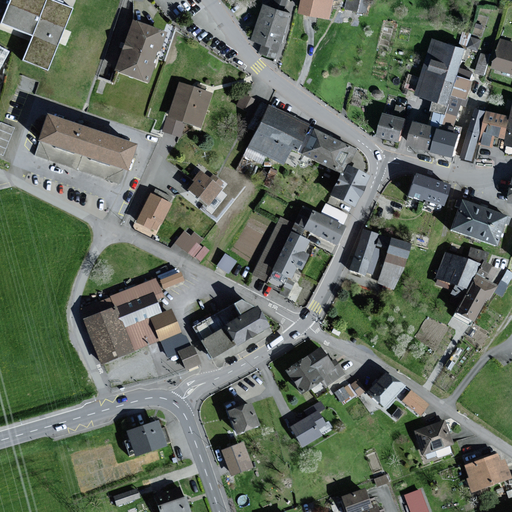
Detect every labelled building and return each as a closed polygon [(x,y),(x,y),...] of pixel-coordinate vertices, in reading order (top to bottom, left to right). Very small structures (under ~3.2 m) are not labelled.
[(11,0),(3,22),(35,34),(25,59),(47,68),(70,9),(47,0),(11,0)] [(287,0),(274,0),(272,7),(267,5),(266,7),(256,38),(266,42),(266,44),(264,50),(278,55),(291,16),(292,12),(285,10),(287,0)] [(334,0),(305,0),(303,11),(331,16),(334,0)] [(367,0),(348,0),(347,7),(366,11),(367,0)] [(164,33),(134,22),(117,69),(147,80),(164,33)] [(481,39),(472,37),(469,47),(478,49),(481,39)] [(436,98),(450,102),(452,103),(454,95),(460,75),(462,68),(467,48),(434,39),(419,94),(436,98)] [(511,42),(503,39),(495,66),(511,71),(511,42)] [(0,71),(11,51),(0,44),(0,71)] [(490,56),(482,54),(477,71),(485,73),(490,56)] [(472,78),(474,71),(462,68),(460,75),(472,78)] [(468,98),(474,79),(472,78),(460,75),(454,95),(468,98)] [(180,83),(164,130),(179,135),(184,121),(200,126),(211,94),(180,83)] [(253,99),(243,94),(237,106),(248,110),(253,99)] [(462,104),(467,105),(468,98),(454,95),(452,103),(449,113),(445,128),(439,127),(433,148),(436,149),(456,155),(462,133),(463,127),(456,125),(462,104)] [(435,110),(449,113),(452,103),(450,102),(436,98),(433,109),(435,110)] [(394,110),(404,112),(406,104),(396,102),(394,110)] [(269,105),(249,147),(282,163),(290,147),(297,150),(309,124),(269,105)] [(473,159),(487,111),(477,108),(464,156),(473,159)] [(445,128),(449,113),(435,110),(431,125),(439,127),(445,128)] [(506,136),(511,117),(490,112),(482,142),(494,145),(497,134),(506,136)] [(406,118),(386,113),(380,134),(400,139),(406,118)] [(60,120),(47,116),(39,140),(127,169),(135,145),(121,141),(60,120)] [(433,148),(439,127),(431,125),(417,121),(411,143),(433,148)] [(13,128),(1,123),(0,125),(0,152),(3,154),(13,128)] [(355,150),(314,130),(302,154),(342,173),(347,163),(348,164),(355,150)] [(354,206),(368,177),(348,167),(343,177),(341,176),(332,195),(354,206)] [(226,191),(204,172),(189,191),(212,209),(226,191)] [(416,174),(409,196),(422,200),(423,197),(443,204),(449,186),(416,174)] [(170,204),(152,194),(137,222),(150,228),(151,226),(156,229),(159,223),(160,224),(170,204)] [(505,217),(463,202),(454,229),(496,244),(505,217)] [(321,215),(304,207),(293,228),(291,233),(299,237),(301,232),(304,228),(306,229),(337,244),(344,229),(345,227),(342,225),(347,215),(327,205),(321,215)] [(284,242),(294,221),(279,214),(252,273),(266,279),(283,241),(284,242)] [(384,236),(364,230),(351,270),(365,275),(366,271),(372,273),(384,236)] [(202,239),(194,233),(191,237),(185,233),(177,243),(194,256),(195,255),(201,259),(208,250),(204,247),(203,249),(198,245),(202,239)] [(302,252),(308,241),(299,237),(291,233),(274,269),(290,277),(296,266),(301,269),(308,255),(302,252)] [(409,245),(392,239),(387,253),(388,253),(404,259),(409,245)] [(466,261),(446,252),(436,277),(468,290),(483,253),(472,248),(466,261)] [(388,253),(378,282),(393,288),(404,259),(388,253)] [(235,261),(225,255),(219,266),(228,272),(235,261)] [(497,270),(484,263),(456,311),(473,320),(486,297),(489,299),(496,286),(484,279),(486,277),(491,280),(497,270)] [(159,278),(177,270),(175,266),(157,273),(159,278)] [(183,280),(180,273),(161,281),(164,288),(183,280)] [(162,296),(155,280),(83,308),(86,318),(84,319),(102,362),(179,331),(175,321),(171,311),(160,315),(154,300),(154,299),(162,296)] [(267,327),(256,308),(240,301),(237,303),(195,328),(211,356),(213,359),(240,342),(264,329),(267,327)] [(199,363),(191,346),(179,351),(187,369),(199,363)] [(320,349),(287,371),(302,392),(322,379),(326,385),(343,374),(335,361),(330,364),(320,349)] [(386,373),(369,392),(385,406),(401,386),(386,373)] [(334,387),(340,401),(363,391),(357,378),(334,387)] [(426,404),(411,392),(404,401),(419,413),(426,404)] [(309,417),(292,427),(303,446),(320,435),(317,429),(325,424),(318,411),(323,408),(320,403),(305,411),(309,417)] [(251,404),(229,412),(237,433),(259,425),(251,404)] [(398,418),(403,412),(398,409),(393,415),(398,418)] [(158,421),(127,431),(135,455),(165,445),(164,444),(170,442),(165,428),(161,429),(158,421)] [(444,422),(416,432),(424,453),(451,443),(444,422)] [(242,443),(223,451),(232,474),(251,466),(242,443)] [(497,455),(466,466),(470,478),(467,479),(472,491),(510,477),(504,461),(500,462),(497,455)] [(188,511),(180,488),(156,496),(161,511),(188,511)] [(139,497),(136,489),(114,496),(117,504),(139,497)] [(365,490),(343,497),(347,511),(354,511),(371,507),(365,490)] [(427,511),(420,491),(406,496),(411,511),(427,511)]
